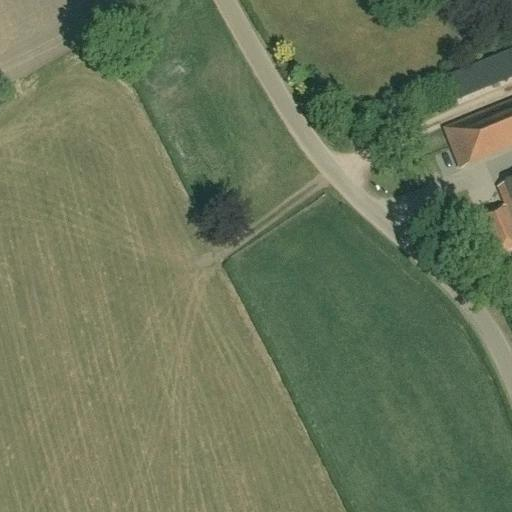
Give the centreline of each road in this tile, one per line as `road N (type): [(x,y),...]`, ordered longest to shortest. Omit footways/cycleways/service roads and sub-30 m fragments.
road 1 (unclassified): [(511,374),(491,323),(330,170),(227,0)]
road 2 (track): [(511,93),(334,173)]
